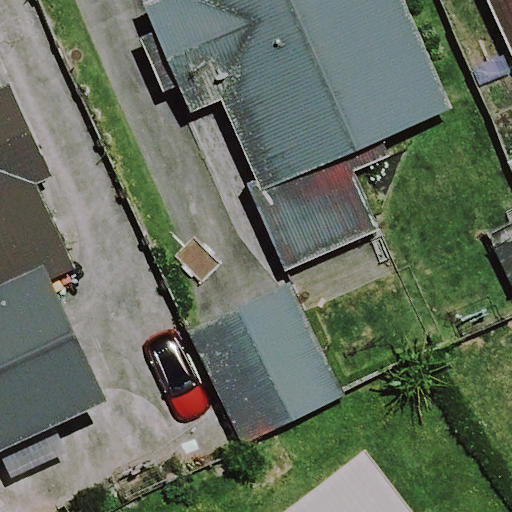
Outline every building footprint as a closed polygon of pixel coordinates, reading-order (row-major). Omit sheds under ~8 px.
[(437,117),(391,0),(159,0),(134,10),(175,115),(206,103),(273,273),(368,236),(337,156),(437,117)] [(511,70),(511,0),(471,0),(505,74),(511,70)] [(6,88),(0,90),(0,438),(87,401),(27,259),(51,249),(27,193),(47,185),(6,88)] [(332,404),(279,290),(185,334),(238,447),(332,404)] [(393,511),(356,462),(289,511),(393,511)]
